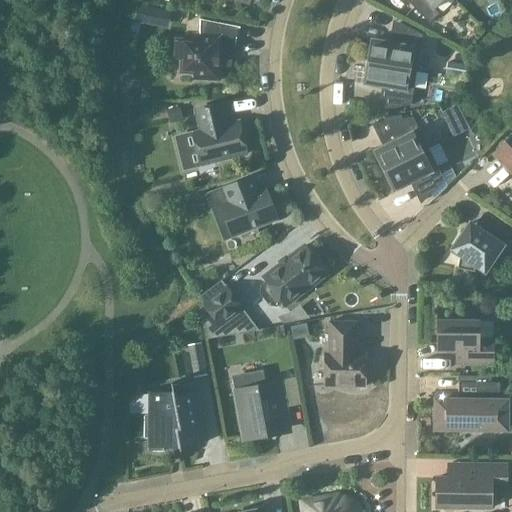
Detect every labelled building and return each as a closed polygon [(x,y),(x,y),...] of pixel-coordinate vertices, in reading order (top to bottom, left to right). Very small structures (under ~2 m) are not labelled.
[(433,8),(441,0),(415,0),(411,5),(428,23),(438,14),(433,8)] [(141,21),(165,26),(167,13),(144,8),(141,21)] [(176,40),(175,59),(180,59),(179,74),(194,74),(194,79),(218,80),(219,65),(227,65),(228,42),(235,43),(238,27),(200,19),(199,35),(193,35),(193,41),(176,40)] [(367,62),(416,70),(422,35),(398,23),(395,44),(371,40),(367,62)] [(410,105),(416,70),(367,62),(364,84),(387,88),(384,109),(410,105)] [(200,131),(192,133),(200,165),(246,154),(238,122),(225,125),(220,104),(195,110),(200,131)] [(386,121),(373,123),(385,146),(374,151),(384,171),(428,149),(412,117),(386,121)] [(511,135),(493,154),(511,172),(511,186),(511,187),(511,135)] [(428,149),(384,171),(394,191),(415,180),(425,200),(444,181),(428,149)] [(222,242),(241,235),(242,239),(258,233),(256,227),(276,219),(265,189),(259,191),(254,189),(250,178),(223,188),(223,186),(204,194),(222,242)] [(469,223),(451,250),(460,256),(457,268),(455,267),(455,268),(474,272),(475,271),(473,271),(476,267),(484,272),(501,247),(504,248),(511,235),(511,233),(482,214),(474,226),(469,223)] [(260,286),(259,293),(269,305),(276,306),(281,302),(284,306),(326,274),(304,246),(262,277),(266,282),(260,286)] [(225,285),(200,303),(206,310),(201,314),(210,326),(215,322),(219,329),(244,310),(225,285)] [(437,321),(437,350),(456,351),(456,364),(492,365),(492,340),(478,339),(478,322),(437,321)] [(324,354),(324,386),(364,386),(365,354),(355,354),(355,322),(329,322),(328,354),(324,354)] [(187,345),(193,378),(207,375),(201,343),(187,345)] [(458,402),(436,402),(436,428),(504,429),(504,402),(498,402),(499,383),(458,382),(458,402)] [(148,453),(149,453),(149,451),(163,451),(163,448),(179,448),(179,451),(180,451),(180,447),(204,442),(198,411),(200,410),(197,393),(195,393),(193,383),(172,387),(171,383),(170,383),(171,388),(155,390),(156,392),(148,392),(148,415),(144,416),(144,438),(148,438),(148,453)] [(279,384),(235,392),(244,435),(287,427),(279,384)] [(435,478),(435,508),(441,508),(445,511),(452,511),(456,508),(490,508),(490,490),(505,491),(506,465),(447,464),(447,478),(435,478)] [(340,497),(338,498),(337,494),(300,501),(301,511),(362,511),(363,511),(362,511),(359,511),(359,509),(358,508),(357,505),(355,504),(354,502),(351,500),(348,499),(347,498),(345,498),(342,497),(340,497)]
